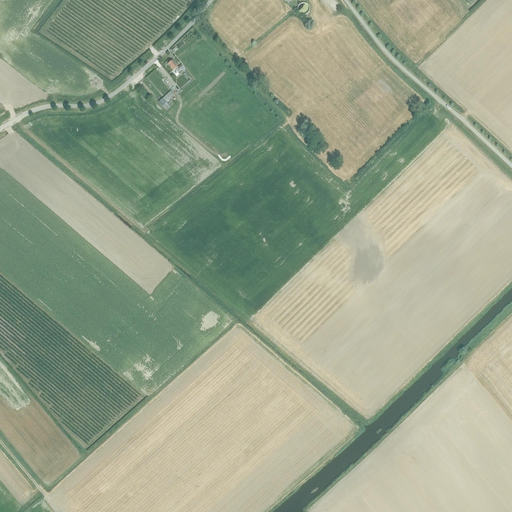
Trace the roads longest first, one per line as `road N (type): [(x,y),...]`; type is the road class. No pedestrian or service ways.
road 1 (unclassified): [(0,125),(27,110),(98,103),(113,94),(208,0)]
road 2 (unclassified): [(511,166),(383,49),(344,0)]
